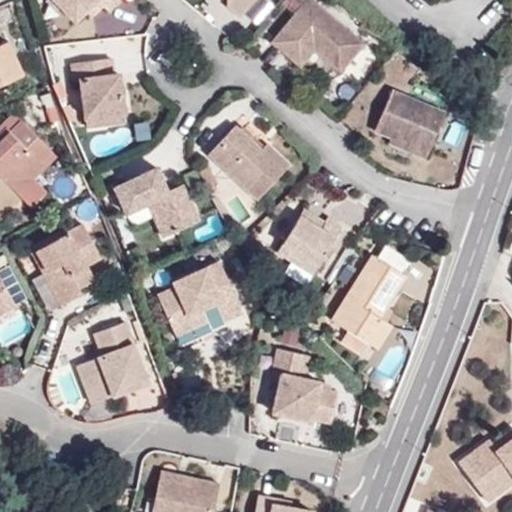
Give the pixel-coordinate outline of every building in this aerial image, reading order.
[(49,0),(63,15),(67,10),(58,0),(49,0)] [(96,0),(100,0),(104,3),(109,9),(119,0),(58,0),(67,10),(75,19),(86,9),(96,0)] [(91,15),(104,3),(100,0),(96,0),(86,9),(91,15)] [(228,0),(228,1),(242,13),(252,0),(228,0)] [(320,42),(346,64),(365,41),(315,0),(304,0),(272,39),(301,63),(314,48),(320,42)] [(0,83),(24,73),(8,38),(0,41),(0,83)] [(340,70),(346,64),(320,42),(314,48),(340,70)] [(116,85),(115,70),(113,55),(72,61),(74,79),(80,78),(85,117),(125,111),(122,85),(116,85)] [(413,144),(411,150),(426,156),(445,110),(393,87),(375,128),(391,134),(413,144)] [(125,111),(85,117),(87,127),(126,122),(125,111)] [(11,128),(22,118),(17,114),(7,124),(11,128)] [(51,148),(22,118),(11,128),(7,124),(0,131),(0,173),(12,186),(18,192),(33,178),(46,165),(40,159),(51,148)] [(258,197),(290,163),(267,140),(261,146),(236,122),(209,151),(258,197)] [(388,140),(411,150),(413,144),(391,134),(388,140)] [(170,192),(168,187),(157,164),(114,184),(127,212),(148,202),(163,235),(201,218),(185,184),(170,192)] [(0,197),(12,186),(0,173),(0,197)] [(45,192),(33,178),(18,192),(28,202),(32,206),(45,192)] [(183,181),(168,187),(170,192),(185,184),(183,181)] [(28,202),(18,192),(12,186),(0,197),(0,214),(15,199),(23,207),(28,202)] [(305,206),(300,212),(321,225),(325,219),(305,206)] [(321,225),(300,212),(278,249),(313,271),(342,225),(329,215),(325,219),(321,225)] [(100,254),(83,223),(34,250),(62,303),(80,294),(76,287),(92,277),(85,263),(100,254)] [(380,314),(407,273),(373,252),(332,317),(378,346),(392,323),(380,314)] [(241,310),(219,259),(176,278),(178,283),(158,293),(174,330),(206,317),(201,306),(215,299),(224,318),(241,310)] [(2,270),(19,303),(30,298),(13,265),(2,270)] [(0,312),(13,305),(0,280),(0,312)] [(99,382),(104,396),(148,379),(126,319),(97,329),(102,345),(114,341),(116,348),(104,352),(79,362),(88,387),(99,382)] [(114,341),(102,345),(104,352),(116,348),(114,341)] [(310,353),(278,346),(273,370),(282,372),(274,410),(313,419),(313,416),(331,420),(339,389),(320,384),(321,379),(305,376),(310,353)] [(93,401),(104,396),(99,382),(88,387),(93,401)] [(499,455),(511,445),(511,437),(496,450),(499,455)] [(511,445),(499,455),(496,450),(489,440),(458,463),(488,501),(511,482),(511,445)] [(161,469),(159,477),(189,484),(191,476),(161,469)] [(189,484),(159,477),(152,511),(213,511),(220,482),(191,476),(189,484)] [(275,503),(275,496),(258,493),(255,511),(312,511),(313,510),(290,505),(275,503)] [(292,500),(275,496),(275,503),(290,505),(292,500)]
